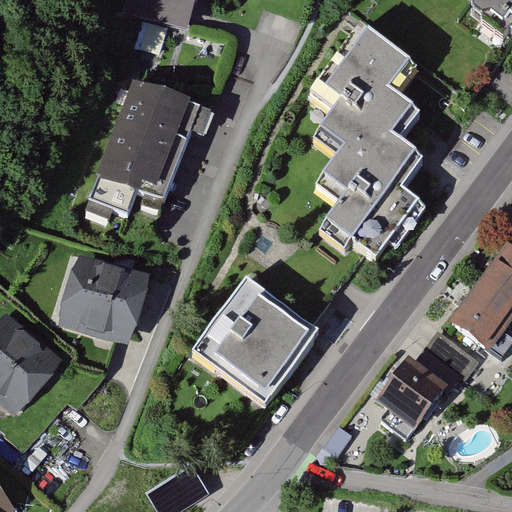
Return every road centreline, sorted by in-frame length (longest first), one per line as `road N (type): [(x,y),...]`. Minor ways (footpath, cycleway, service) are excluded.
road 1 (residential): [(313,23),(199,223),(127,433),(74,511)]
road 2 (tertiary): [(284,460),(511,155)]
road 3 (residential): [(284,460),(306,474),(511,505)]
